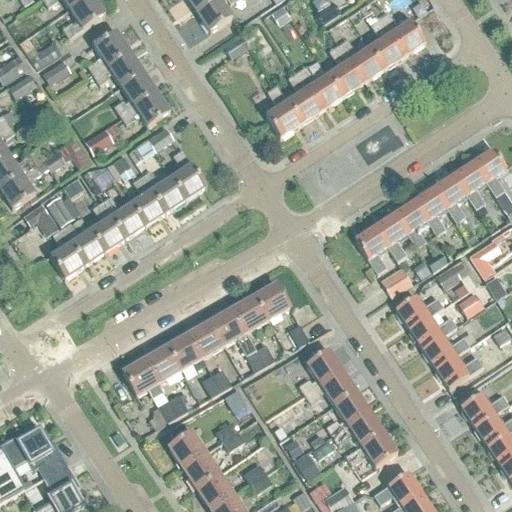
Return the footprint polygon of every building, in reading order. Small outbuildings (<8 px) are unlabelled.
[(25,0),(19,4),(23,12),(33,6),(29,0),(25,0)] [(89,0),(48,0),(41,5),(47,14),(56,8),(54,5),(59,2),(68,16),(90,1),(89,0)] [(214,0),(182,0),(196,19),(224,0),(214,0)] [(235,0),(224,0),(196,19),(209,39),(230,24),(220,9),(225,5),(228,10),(238,3),(235,0)] [(253,0),(246,5),(255,18),(276,4),(277,7),(283,2),(281,0),(253,0)] [(90,1),(68,16),(77,30),(72,33),(70,30),(61,36),(68,45),(81,36),(82,36),(104,22),(90,1)] [(322,32),(338,21),(330,10),(314,21),(322,32)] [(278,32),(290,25),(281,12),(270,19),(278,32)] [(379,25),(404,63),(425,49),(410,27),(394,38),(391,32),(394,30),(388,20),(379,25)] [(404,63),(379,25),(369,32),(376,42),(380,40),(383,45),(368,54),(383,77),(404,63)] [(92,82),(128,58),(114,38),(92,52),(102,67),(97,70),(95,67),(86,73),(92,82)] [(18,49),(28,64),(37,58),(33,52),(32,53),(26,44),(18,49)] [(229,65),(246,55),(239,44),(222,56),(229,65)] [(347,47),(338,53),(362,90),(383,77),(368,54),(353,64),(350,59),(353,57),(347,47)] [(28,65),(36,76),(60,60),(53,49),(28,65)] [(342,72),(327,82),(341,104),(362,90),(338,53),(329,59),(335,69),(339,67),(342,72)] [(141,78),(128,58),(92,82),(98,91),(107,85),(105,82),(110,79),(119,93),(141,78)] [(0,72),(0,88),(1,89),(1,90),(25,75),(16,62),(0,72)] [(48,92),(67,80),(69,78),(62,67),(41,80),(48,92)] [(341,104),(327,82),(312,92),(308,86),(312,84),(305,74),(296,80),(321,117),(341,104)] [(141,78),(119,93),(129,107),(124,110),(122,107),(113,113),(119,122),(155,98),(141,78)] [(14,105),(34,91),(27,80),(7,94),(14,105)] [(321,117),(296,80),(287,86),(294,96),(297,94),(301,99),(286,109),(276,93),(275,94),(300,131),(321,117)] [(300,131),(275,94),(267,99),(273,109),(277,107),(280,112),(265,123),(279,145),(300,131)] [(155,98),(119,122),(125,131),(134,125),(132,122),(137,119),(146,133),(168,119),(155,98)] [(9,117),(2,122),(0,123),(0,135),(7,131),(7,130),(14,125),(9,117)] [(55,134),(60,141),(66,137),(61,130),(55,134)] [(7,131),(0,135),(0,164),(7,160),(0,150),(0,144),(2,143),(4,146),(13,140),(7,131)] [(146,146),(153,155),(154,158),(173,146),(164,133),(146,146)] [(92,161),(112,149),(104,136),(84,149),(92,161)] [(68,160),(78,175),(88,167),(79,153),(68,160)] [(142,164),(135,153),(127,159),(134,169),(142,164)] [(482,162),(472,169),(485,189),(494,203),(504,197),(494,183),(505,176),(492,156),(489,157),(488,156),(481,161),(482,162)] [(49,178),(64,169),(57,157),(42,167),(49,178)] [(170,184),(185,206),(205,193),(191,171),(190,171),(181,157),(172,163),(178,172),(181,170),(184,175),(170,184)] [(16,174),(7,160),(0,164),(0,193),(34,171),(28,162),(19,168),(21,171),(16,174)] [(135,181),(122,162),(111,169),(120,183),(123,188),(135,181)] [(111,169),(105,174),(113,185),(114,187),(120,183),(111,169)] [(462,175),(452,182),(466,202),(465,202),(474,216),(484,210),(475,196),(485,189),(472,169),(470,170),(469,169),(461,174),(462,175)] [(34,171),(0,193),(0,197),(12,215),(34,201),(24,186),(29,183),(31,186),(40,180),(34,171)] [(84,177),(86,180),(83,182),(96,201),(102,197),(99,194),(113,185),(105,174),(104,173),(84,177)] [(185,206),(170,184),(156,194),(153,189),(156,187),(150,178),(141,183),(165,219),(185,206)] [(466,202),(452,182),(450,183),(449,182),(441,187),(442,188),(433,194),(446,214),(445,215),(455,229),(464,223),(455,209),(465,202),(466,202)] [(144,202),(130,211),(144,233),(165,219),(141,183),(132,189),(138,199),(141,197),(144,202)] [(77,184),(62,193),(69,204),(84,194),(77,184)] [(423,201),(413,207),(426,227),(425,228),(435,242),(444,236),(435,222),(445,215),(446,214),(433,194),(430,196),(429,194),(422,200),(423,201)] [(504,197),(494,203),(501,216),(511,209),(504,197)] [(73,224),(59,202),(45,211),(59,233),(73,224)] [(109,204),(100,210),(124,246),(144,233),(130,211),(116,220),(112,215),(115,213),(109,204)] [(403,214),(393,220),(407,240),(406,241),(415,255),(425,249),(415,234),(425,228),(426,227),(413,207),(411,209),(410,207),(402,212),(403,214)] [(501,216),(509,227),(511,224),(511,208),(511,209),(501,216)] [(104,228),(89,237),(104,259),(124,246),(100,210),(91,216),(97,225),(100,223),(104,228)] [(42,212),(41,213),(22,224),(27,232),(35,227),(45,243),(57,235),(42,212)] [(383,227),(374,233),(387,253),(386,254),(396,268),(405,262),(396,247),(406,241),(407,240),(393,220),(391,222),(390,220),(382,225),(383,227)] [(104,259),(89,237),(75,246),(72,241),(75,239),(69,230),(60,236),(84,272),(104,259)] [(387,253),(374,233),(371,235),(370,233),(363,238),(364,240),(353,246),(376,281),(386,275),(376,260),(386,254),(387,253)] [(84,272),(60,236),(51,242),(57,251),(60,249),(63,254),(49,264),(63,286),(84,272)] [(470,236),(463,240),(469,250),(476,246),(470,236)] [(492,247),(468,262),(483,285),(493,278),(486,267),(499,258),(492,247)] [(445,269),(438,259),(424,268),(431,279),(445,269)] [(420,285),(430,278),(422,266),(412,273),(420,285)] [(441,296),(466,280),(459,269),(435,286),(441,296)] [(411,292),(404,281),(400,274),(379,287),(391,305),(411,292)] [(505,300),(497,287),(494,282),(484,288),(495,306),(505,300)] [(253,303),(266,327),(289,314),(275,291),(253,303)] [(472,299),(457,309),(466,323),(481,313),(472,299)] [(245,340),(255,334),(266,327),(253,303),(231,316),(245,340)] [(436,304),(422,314),(414,303),(394,316),(396,319),(395,320),(400,328),(401,327),(408,336),(428,323),(442,314),(436,304)] [(502,305),(490,315),(499,326),(511,316),(502,305)] [(255,357),(245,340),(231,316),(209,328),(223,352),(235,345),(245,363),(244,363),(253,379),(264,373),(255,357)] [(428,323),(408,336),(409,338),(408,340),(413,347),(414,346),(421,356),(441,342),(441,343),(455,333),(449,324),(435,334),(428,323)] [(209,328),(187,341),(201,365),(223,352),(209,328)] [(299,331),(288,337),(298,354),(308,348),(299,331)] [(511,357),(511,348),(502,334),(491,342),(498,352),(492,356),(500,366),(511,357)] [(201,365),(187,341),(165,354),(179,377),(192,370),(196,377),(205,372),(201,365)] [(441,342),(421,356),(422,358),(421,359),(426,367),(427,366),(434,375),(454,362),(468,353),(462,343),(448,353),(441,343),(441,342)] [(263,353),(255,357),(264,373),(272,368),(263,353)] [(179,377),(165,354),(144,366),(157,390),(179,377)] [(304,402),(341,377),(327,356),(305,371),(316,386),(310,390),(308,386),(298,393),(304,402)] [(454,362),(434,375),(435,378),(434,379),(439,386),(441,385),(447,395),(482,372),(475,363),(461,373),(454,362)] [(157,390),(144,366),(121,379),(135,403),(147,396),(152,404),(162,398),(157,390)] [(220,377),(211,382),(220,399),(228,394),(220,377)] [(341,377),(304,402),(310,411),(320,404),(318,401),(323,398),(333,412),(355,398),(341,377)] [(220,399),(211,382),(200,389),(210,405),(220,399)] [(355,398),(333,412),(343,427),(338,431),(336,427),(325,434),(331,443),(369,418),(355,398)] [(501,402),(487,411),(479,400),(460,414),(461,416),(460,417),(465,425),(467,424),(473,433),(493,420),(493,421),(507,411),(501,402)] [(176,403),(167,408),(177,424),(185,419),(176,403)] [(167,408),(156,414),(152,416),(152,424),(148,426),(154,436),(177,424),(167,408)] [(369,418),(331,443),(337,452),(348,445),(345,442),(350,439),(360,453),(345,464),(383,439),(369,418)] [(493,420),(473,433),(474,436),(473,437),(478,444),(480,443),(486,453),(506,439),(506,440),(511,436),(511,422),(500,431),(493,421),(493,420)] [(237,438),(230,428),(214,439),(221,449),(234,440),(237,438)] [(43,484),(65,471),(53,449),(48,452),(38,435),(22,445),(20,440),(0,451),(0,458),(10,475),(26,466),(32,477),(37,474),(43,484)] [(182,475),(205,460),(190,439),(167,454),(182,475)] [(396,460),(383,439),(345,464),(351,473),(361,466),(359,463),(364,459),(374,474),(396,460)] [(511,448),(506,440),(506,439),(486,453),(488,455),(486,456),(491,464),(493,463),(499,472),(511,463),(511,448)] [(241,450),(234,440),(221,449),(220,450),(227,460),(241,450)] [(319,442),(309,449),(313,454),(323,447),(319,442)] [(294,445),(284,451),(292,464),(302,457),(294,445)] [(311,457),(317,466),(332,455),(327,447),(311,457)] [(0,507),(1,509),(23,496),(10,475),(0,458),(0,507)] [(219,481),(205,460),(182,475),(196,496),(219,481)] [(307,460),(294,469),(306,487),(319,478),(307,460)] [(511,463),(499,472),(501,475),(499,476),(504,483),(506,482),(511,491),(511,463)] [(65,471),(43,484),(49,494),(44,497),(51,508),(43,511),(82,511),(73,496),(78,493),(65,471)] [(248,492),(263,482),(256,472),(242,482),(248,492)] [(407,479),(387,493),(373,502),(379,511),(393,502),(400,511),(420,499),(419,497),(420,496),(415,488),(414,489),(407,479)] [(219,481),(196,496),(205,511),(217,511),(232,502),(219,481)] [(270,493),(263,482),(248,492),(255,502),(270,493)] [(308,498),(317,511),(343,511),(351,507),(343,493),(322,506),(321,504),(330,499),(323,489),(319,491),(308,498)] [(294,508),(296,511),(308,511),(311,511),(302,497),(291,504),(294,508)] [(400,511),(431,511),(428,508),(427,509),(420,499),(400,511)] [(239,511),(232,502),(217,511),(239,511)]
